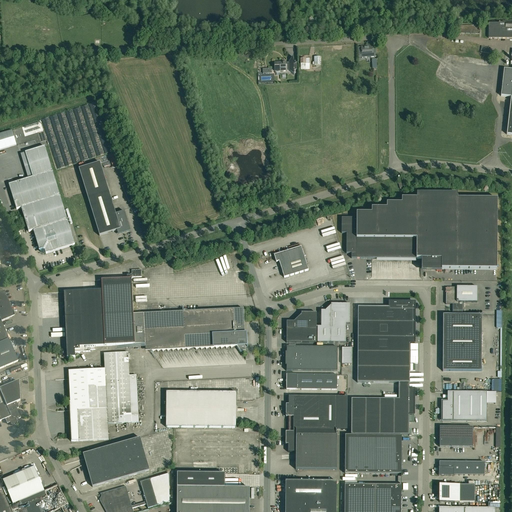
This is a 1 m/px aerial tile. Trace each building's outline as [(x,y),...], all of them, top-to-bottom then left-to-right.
[(511,22),(498,23),(489,23),(488,38),(511,38),(511,70),(504,70),(501,97),(511,98),(507,135),(511,135),(511,22)] [(456,33),(479,34),(480,25),(457,26),(456,33)] [(362,55),(365,54),(373,54),(372,46),(370,46),(370,45),(368,45),(368,46),(361,47),(362,55)] [(294,70),(297,70),(296,66),(293,66),(293,57),(289,62),(289,64),(286,64),(286,62),(282,62),(281,61),(280,62),(275,63),(275,71),(280,70),(280,71),(287,71),(287,69),(289,69),(289,70),(294,75),(294,70)] [(0,150),(16,145),(12,131),(0,134),(0,150)] [(32,177),(9,184),(9,185),(16,209),(21,208),(28,232),(33,231),(39,250),(39,251),(40,252),(44,254),(45,254),(46,254),(55,251),(66,248),(74,245),(45,147),(44,147),(25,153),(32,177)] [(115,214),(99,163),(78,169),(99,236),(117,231),(118,235),(131,231),(125,211),(115,214)] [(134,199),(128,184),(125,185),(125,184),(122,185),(123,186),(122,187),(128,202),(134,199)] [(346,253),(351,253),(351,258),(421,259),(421,271),(436,271),(441,271),(441,269),(497,270),(497,199),(457,199),(457,194),(417,193),(417,198),(402,198),(402,203),(387,203),(387,208),(372,208),(372,213),(357,213),(357,218),(342,218),(341,233),(346,233),(346,253)] [(308,270),(301,247),(274,255),(276,262),(279,262),(284,278),(308,270)] [(75,354),(90,353),(90,352),(95,351),(95,348),(134,346),(134,344),(145,344),(145,349),(235,344),(240,352),(245,352),(243,309),(133,314),(131,279),(132,279),(132,278),(141,277),(141,270),(131,270),(131,274),(129,274),(129,276),(126,276),(127,279),(101,280),(102,290),(64,292),(66,350),(65,350),(63,353),(66,358),(67,358),(67,359),(75,359),(75,354)] [(446,288),(446,289),(445,289),(446,289),(446,292),(445,292),(445,293),(446,293),(446,304),(458,304),(458,302),(477,303),(477,287),(457,287),(457,288),(446,288)] [(10,317),(12,314),(13,313),(4,292),(0,293),(0,369),(17,362),(1,322),(11,318),(10,317)] [(414,390),(409,390),(409,343),(414,343),(415,303),(389,303),(389,307),(358,307),(357,392),(414,393),(414,390)] [(316,327),(316,343),(330,343),(345,343),(345,337),(345,330),(345,324),(349,324),(350,304),(340,304),(330,304),(330,305),(325,311),(321,311),(321,327),(316,327)] [(301,313),(301,315),(294,322),(287,322),(286,343),(316,343),(316,327),(316,313),(301,313)] [(480,339),(481,316),(443,314),(442,329),(449,329),(449,335),(451,335),(451,338),(456,338),(480,339)] [(286,366),(286,371),(337,371),(337,347),(286,347),(286,352),(285,352),(285,366),(286,366)] [(342,348),(342,364),(351,364),(351,348),(342,348)] [(71,442),(108,440),(107,424),(131,423),(128,353),(104,354),(105,370),(69,372),(70,403),(69,403),(69,405),(68,405),(65,408),(68,410),(69,410),(71,442)] [(337,390),(337,375),(287,375),(287,390),(337,390)] [(7,424),(10,422),(11,423),(16,426),(19,420),(18,419),(21,418),(17,409),(19,408),(16,402),(20,401),(19,380),(0,388),(0,421),(5,419),(7,424)] [(448,390),(440,390),(440,419),(488,419),(488,386),(448,386),(448,390)] [(166,392),(166,428),(236,428),(236,393),(166,392)] [(414,415),(414,393),(357,392),(357,435),(409,435),(409,415),(414,415)] [(296,470),(336,470),(337,430),(346,430),(347,397),(289,396),(288,404),(286,404),(286,417),(288,417),(288,432),(286,432),(286,444),(289,444),(289,452),(296,452),(296,470)] [(439,427),(439,447),(473,447),(473,427),(439,427)] [(345,474),(401,474),(402,436),(345,435),(345,474)] [(83,455),(92,487),(149,471),(140,438),(83,455)] [(439,468),(438,476),(454,476),(484,476),(484,463),(439,462),(439,468)] [(13,505),(44,491),(38,478),(39,477),(34,466),(17,474),(17,475),(3,481),(13,505)] [(158,506),(150,480),(140,483),(146,502),(131,506),(126,487),(100,494),(102,494),(103,496),(101,500),(105,502),(103,505),(108,508),(107,510),(110,511),(133,511),(132,509),(146,505),(148,509),(158,506)] [(336,511),(336,482),(285,481),(285,511),(336,511)] [(11,511),(0,486),(0,485),(0,511),(11,511)] [(400,511),(401,485),(345,485),(344,511),(400,511)] [(439,502),(474,502),(474,485),(439,485),(439,502)] [(249,511),(249,489),(177,488),(176,511),(249,511)]
